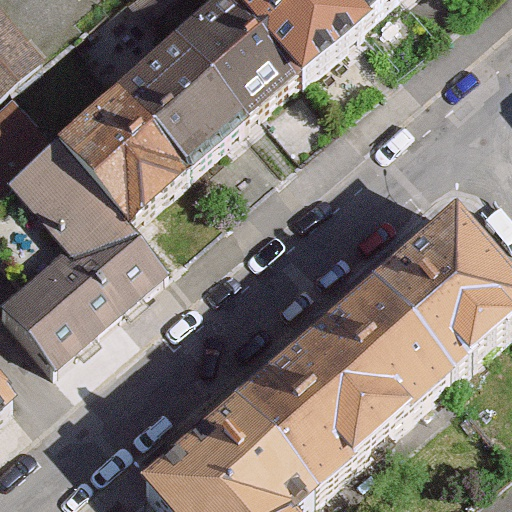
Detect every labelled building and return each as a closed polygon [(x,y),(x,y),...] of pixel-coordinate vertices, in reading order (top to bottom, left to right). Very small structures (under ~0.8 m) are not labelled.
[(302,101),(370,42),(366,37),(334,0),(238,0),(225,12),(298,97),(302,101)] [(401,7),(408,0),(334,0),(366,37),(401,7)] [(176,54),(250,139),(261,129),(298,97),(225,12),(176,54)] [(0,16),(0,103),(43,66),(0,16)] [(192,189),(250,139),(176,54),(118,104),(192,189)] [(129,244),(192,189),(118,104),(55,160),(129,244)] [(0,207),(6,202),(55,160),(11,107),(0,116),(0,207)] [(2,322),(56,384),(167,288),(129,244),(55,160),(6,202),(64,268),(2,322)] [(511,300),(455,234),(371,305),(449,397),(511,343),(511,300)] [(311,511),(449,397),(371,305),(227,426),(299,511),(311,511)] [(0,403),(0,436),(17,423),(0,403)] [(299,511),(227,426),(139,500),(149,511),(299,511)]
